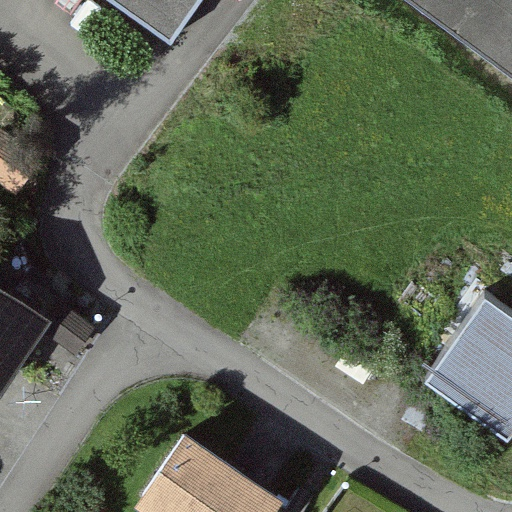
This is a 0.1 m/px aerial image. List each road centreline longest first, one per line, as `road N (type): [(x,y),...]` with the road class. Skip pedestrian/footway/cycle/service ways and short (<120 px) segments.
road 1 (residential): [(159,316),(76,241),(74,201),(242,0)]
road 2 (residential): [(461,511),(159,316)]
road 3 (residential): [(159,316),(9,511)]
